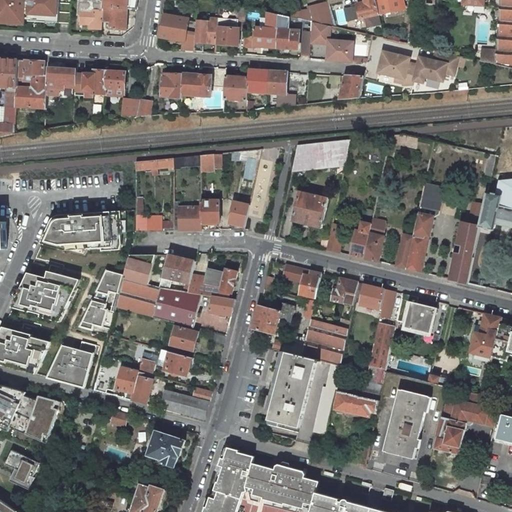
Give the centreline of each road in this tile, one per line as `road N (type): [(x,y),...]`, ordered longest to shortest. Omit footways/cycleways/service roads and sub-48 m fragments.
road 1 (residential): [(214,430),(502,511)]
road 2 (residential): [(511,304),(265,245)]
road 3 (residential): [(0,371),(214,430)]
road 4 (residential): [(362,70),(144,55)]
road 5 (residential): [(265,245),(214,430)]
road 6 (residential): [(144,55),(0,45)]
road 7 (residential): [(265,245),(138,241)]
